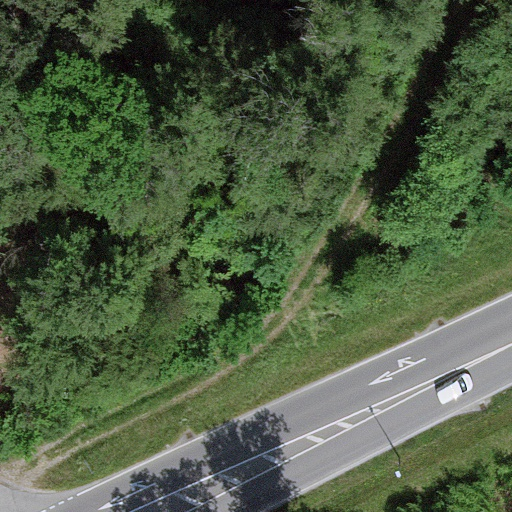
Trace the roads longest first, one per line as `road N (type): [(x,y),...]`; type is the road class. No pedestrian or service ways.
road 1 (track): [(475,0),(275,348),(0,495)]
road 2 (primary): [(169,511),(511,339)]
